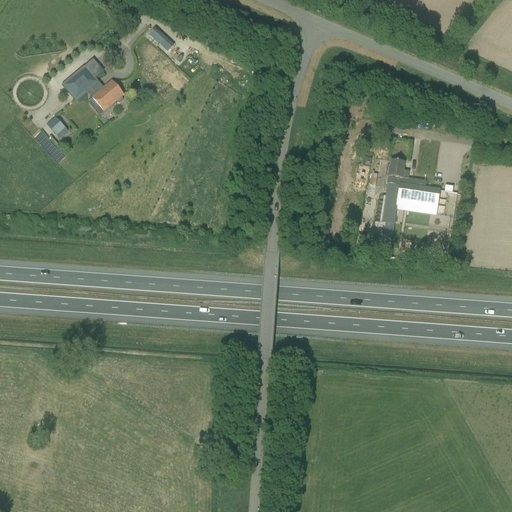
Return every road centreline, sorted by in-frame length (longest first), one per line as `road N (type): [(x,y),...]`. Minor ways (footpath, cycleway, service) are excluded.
road 1 (motorway): [(0,299),(511,336)]
road 2 (motorway): [(511,311),(0,275)]
road 3 (unclassified): [(252,511),(283,134),(315,22)]
road 4 (unclassified): [(315,22),(511,104)]
